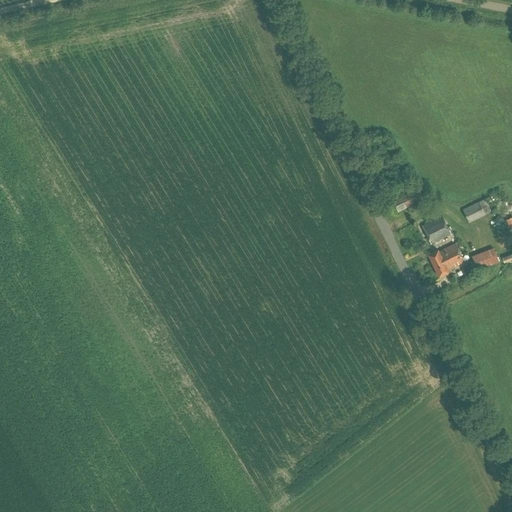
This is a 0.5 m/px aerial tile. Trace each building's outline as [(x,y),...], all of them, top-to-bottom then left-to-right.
[(393,201),(398,211),(422,199),(418,189),(393,201)] [(469,223),(491,212),(485,198),(462,209),(469,223)] [(430,245),(452,234),(443,215),(422,225),(430,245)] [(504,220),(498,216),(495,220),(501,225),(504,220)] [(448,270),(465,262),(456,243),(439,252),(438,250),(428,255),(439,277),(449,272),(448,270)] [(473,272),(499,262),(493,248),(471,256),(473,260),(469,262),(473,272)] [(511,260),(511,255),(503,259),(504,263),(511,260)] [(471,273),(468,267),(461,270),(464,276),(471,273)]
